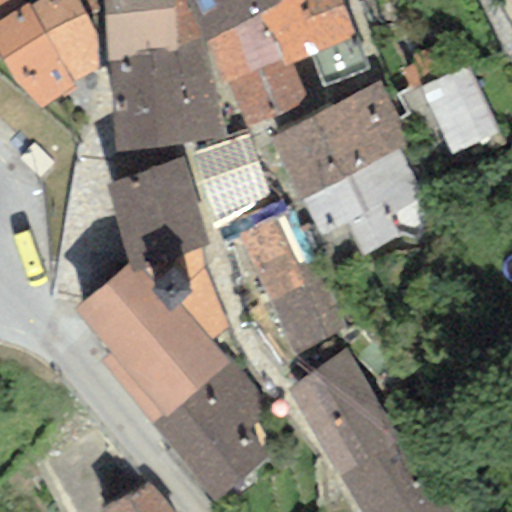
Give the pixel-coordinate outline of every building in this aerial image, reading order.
[(0,0),(0,28),(39,87),(99,53),(78,0),(0,0)] [(105,0),(108,35),(112,127),(223,121),(201,44),(193,44),(180,0),(105,0)] [(194,0),(202,19),(249,0),(194,0)] [(249,0),(202,19),(220,63),(227,60),(247,109),(304,86),(289,48),(352,22),(342,0),(249,0)] [(471,64),(423,86),(455,153),(503,131),(471,64)] [(377,72),(268,117),(296,185),(302,183),(402,134),(405,141),(377,72)] [(245,130),(194,144),(221,218),(233,214),(272,200),(245,130)] [(402,134),(302,183),(320,220),(343,209),(364,252),(405,233),(396,214),(433,196),(402,134)] [(127,236),(128,249),(209,234),(182,146),(107,169),(127,236)] [(272,200),(233,214),(294,347),(340,326),(272,200)] [(218,248),(209,234),(128,249),(89,279),(73,293),(104,324),(109,341),(100,348),(151,412),(228,349),(208,328),(227,323),(216,268),(221,258),(218,248)] [(456,511),(345,346),(288,377),(367,511),(456,511)] [(228,349),(151,412),(213,489),(267,443),(250,421),(269,405),(228,349)] [(167,511),(149,475),(101,499),(106,511),(167,511)]
